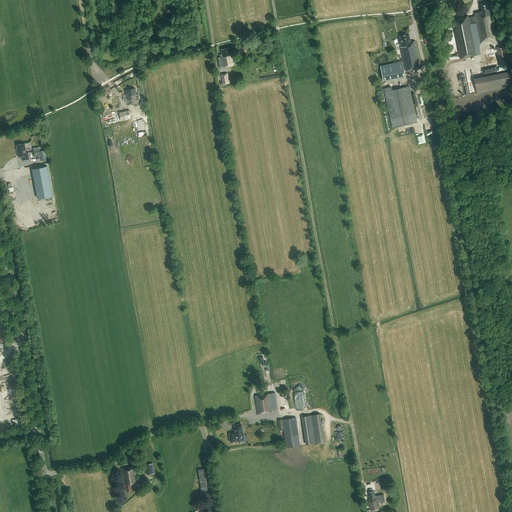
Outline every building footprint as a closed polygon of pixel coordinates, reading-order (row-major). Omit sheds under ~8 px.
[(482,12),(475,13),(475,16),(469,18),(469,16),(452,19),(460,59),(476,56),(480,55),(479,48),(480,43),(500,39),(499,32),(495,33),(492,15),(490,15),(490,11),(493,10),(492,5),(487,6),(487,4),(481,5),(482,12)] [(406,71),(421,67),(415,41),(410,42),(409,34),(400,36),(400,39),(399,39),(400,44),(406,71)] [(505,46),(496,48),(499,65),(509,63),(505,46)] [(221,50),(222,54),(217,55),(217,60),(221,59),(221,57),(223,67),(234,65),(232,53),(230,53),(230,48),(221,50)] [(402,61),(380,66),(383,81),(405,76),(402,61)] [(511,87),(508,71),(474,78),(477,94),(511,87)] [(229,83),(227,73),(220,74),(222,84),(229,83)] [(381,93),(384,92),(392,128),(417,122),(409,86),(392,90),(391,87),(381,89),(381,93)] [(136,94),(135,88),(125,90),(127,105),(128,105),(140,103),(138,94),(136,94)] [(131,119),(129,111),(104,116),(106,124),(131,119)] [(27,152),(26,152),(24,143),(16,145),(18,152),(17,152),(18,157),(21,156),(22,160),(29,159),(27,152)] [(47,166),(32,169),(38,199),(52,196),(47,166)] [(257,414),(271,412),(271,410),(277,409),(275,393),(255,396),(257,414)] [(321,413),(303,415),(306,444),(325,441),(321,413)] [(286,448),(300,445),(296,417),(277,420),(279,429),(283,429),(286,448)] [(243,440),(241,424),(234,425),(235,433),(229,434),(231,442),(243,440)] [(145,464),(146,474),(155,473),(153,463),(145,464)] [(131,486),(137,485),(134,467),(121,469),(124,482),(125,482),(126,491),(132,490),(131,486)] [(381,482),(382,489),(390,488),(389,481),(381,482)] [(369,492),(369,495),(370,499),(368,499),(369,501),(370,511),(380,509),(378,498),(375,498),(374,491),(369,492)]
